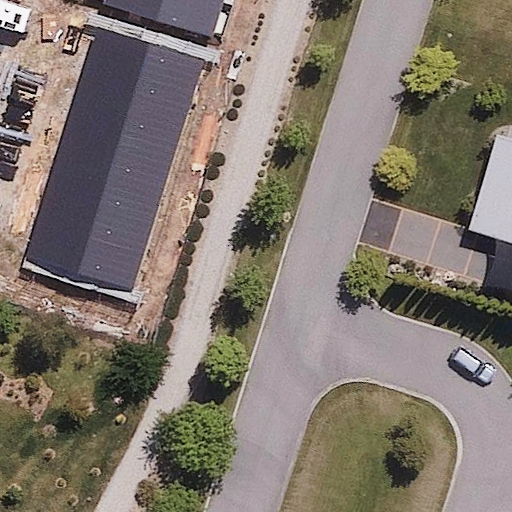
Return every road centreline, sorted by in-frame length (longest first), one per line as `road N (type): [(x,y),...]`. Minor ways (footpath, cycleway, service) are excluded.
road 1 (residential): [(302,326),(399,0)]
road 2 (residential): [(302,326),(441,373),(474,398),(491,432),(478,511)]
road 3 (residential): [(243,511),(302,326)]
